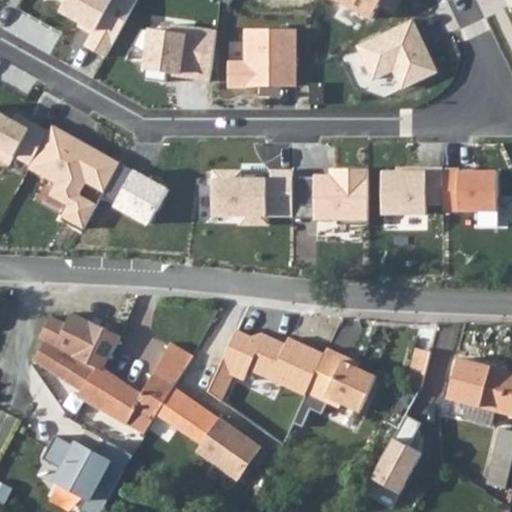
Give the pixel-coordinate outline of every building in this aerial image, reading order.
[(106,57),(138,0),(67,0),(61,12),(96,32),(87,46),(106,57)] [(337,0),(373,19),(380,6),(395,14),(402,0),(337,0)] [(413,21),(359,46),(375,79),(395,69),(403,87),(436,72),(413,21)] [(217,30),(172,25),(172,33),(143,30),(134,48),(148,55),(144,79),(167,83),(168,77),(211,82),(217,30)] [(247,29),(246,64),(229,64),(228,86),(270,88),(270,83),(293,84),(295,31),(247,29)] [(9,108),(5,115),(0,112),(0,155),(12,162),(15,156),(32,166),(51,132),(9,108)] [(57,128),(34,171),(58,184),(52,196),(69,205),(63,217),(84,228),(102,194),(120,162),(57,128)] [(170,189),(120,162),(102,194),(116,202),(112,208),(149,228),(170,189)] [(427,167),(396,167),(396,171),(384,171),(383,215),(426,216),(427,167)] [(461,168),(445,168),(445,210),(497,210),(497,171),(461,171),(461,168)] [(315,177),(293,177),(293,217),(340,217),(340,225),(369,225),(369,170),(332,169),(332,184),(315,184),(315,177)] [(275,173),(275,180),(242,179),(242,171),(214,171),(213,216),(240,216),(240,225),(269,225),(269,216),(293,217),(293,177),(293,173),(275,173)] [(176,386),(195,356),(171,343),(142,394),(103,369),(121,336),(72,313),(56,346),(45,341),(36,362),(66,381),(83,392),(80,397),(128,425),(137,409),(154,418),(155,419),(158,415),(176,386)] [(238,330),(209,391),(222,401),(235,376),(245,381),(249,373),(304,399),(307,393),(326,353),(289,336),(285,344),(264,334),(251,336),(238,330)] [(412,371),(425,374),(432,351),(418,347),(412,371)] [(344,361),(346,356),(328,348),(326,353),(307,393),(341,408),(343,404),(361,412),(377,376),(344,361)] [(176,386),(190,397),(210,366),(195,356),(176,386)] [(511,372),(459,358),(448,398),(468,403),(497,411),(511,414),(511,372)] [(425,374),(412,371),(408,384),(422,388),(425,374)] [(158,415),(203,445),(199,451),(238,479),(261,448),(190,397),(176,386),(158,415)] [(497,411),(468,403),(464,418),(493,426),(497,411)] [(145,434),(154,418),(137,409),(128,425),(145,434)] [(408,414),(372,478),(399,493),(422,453),(410,446),(423,422),(408,414)] [(511,468),(511,430),(502,428),(487,492),(504,502),(511,468)] [(55,435),(43,459),(63,470),(58,478),(88,494),(86,497),(79,510),(83,511),(102,511),(126,469),(100,455),(77,443),(75,446),(55,435)] [(134,455),(108,440),(100,455),(126,469),(134,455)] [(86,497),(88,494),(58,478),(56,481),(86,497)]
